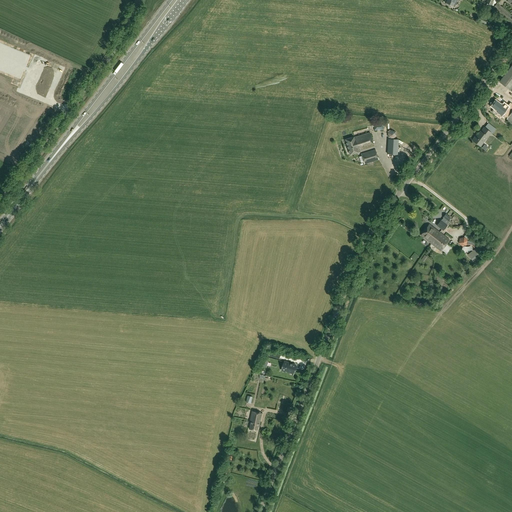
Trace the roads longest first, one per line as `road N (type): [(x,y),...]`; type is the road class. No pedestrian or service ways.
road 1 (unclassified): [(260,511),(373,229),(511,42)]
road 2 (unclassified): [(0,202),(123,39),(137,0)]
road 3 (primary): [(44,168),(183,0)]
road 4 (primary): [(171,0),(44,168)]
